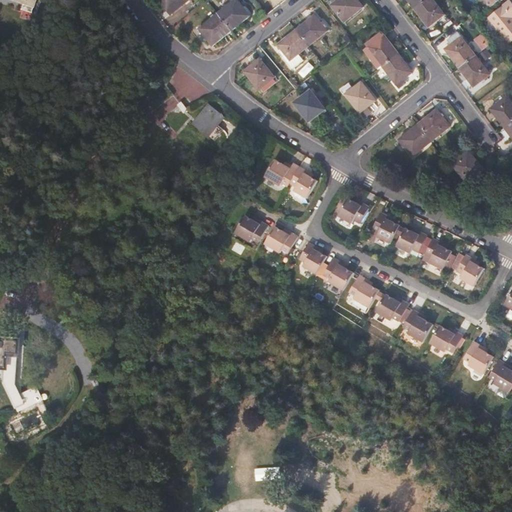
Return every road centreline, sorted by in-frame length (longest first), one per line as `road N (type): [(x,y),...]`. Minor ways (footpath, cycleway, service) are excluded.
road 1 (residential): [(344,164),(308,232),(477,319),(510,248)]
road 2 (residential): [(510,248),(344,164)]
road 3 (residential): [(344,164),(205,77)]
road 4 (unknown): [(71,175),(15,310)]
road 5 (residential): [(442,77),(344,164)]
road 6 (residential): [(302,0),(205,77)]
